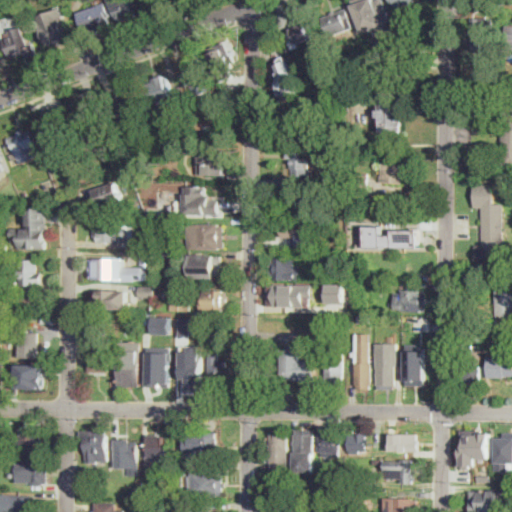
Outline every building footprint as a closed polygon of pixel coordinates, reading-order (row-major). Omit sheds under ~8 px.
[(133,0),(137,11),(122,16),(116,0),(133,0)] [(353,4),(364,32),(378,27),(380,33),(391,29),(388,22),(392,21),(384,0),(353,0),(355,3),(353,4)] [(416,0),(420,11),(402,18),(398,6),(396,7),(393,0),(416,0)] [(107,29),(98,32),(97,29),(87,33),(79,13),(104,4),(110,18),(104,21),(107,29)] [(354,27),(330,37),(323,18),(347,9),(354,27)] [(497,24),(496,42),(473,42),(474,12),(485,13),(485,24),(497,24)] [(62,22),(68,40),(49,46),(42,25),(49,23),(51,26),(62,22)] [(299,47),(292,50),(285,33),(313,22),(318,36),(298,44),(299,47)] [(420,33),(412,36),(409,27),(416,24),(420,33)] [(23,25),(30,45),(35,43),(39,53),(29,57),(28,54),(13,59),(3,32),(23,25)] [(220,42),(222,49),(211,53),(216,67),(238,60),(232,38),(220,42)] [(424,49),(413,53),(410,45),(420,41),(424,49)] [(235,77),(222,82),(215,62),(234,55),(236,62),(233,63),(234,67),(231,68),(235,77)] [(287,56),(290,64),(290,63),(301,93),(286,99),(286,98),(281,99),(277,88),(281,87),(279,80),(279,62),(281,60),(284,57),(287,56)] [(210,83),(212,90),(196,96),(192,85),(187,87),(182,74),(195,70),(194,65),(205,61),(212,83),(210,83)] [(511,75),(511,89),(500,88),(500,75),(511,75)] [(169,78),(177,101),(172,103),(180,125),(164,131),(147,86),(158,82),(157,80),(162,78),(163,80),(169,78)] [(131,112),(133,117),(126,120),(122,109),(118,111),(113,100),(125,96),(124,93),(136,89),(143,107),(131,112)] [(401,95),(401,101),(402,101),(403,125),(401,125),(401,132),(383,133),(383,117),(380,117),(380,110),(383,110),(383,95),(401,95)] [(511,98),(511,167),(502,167),(504,98),(511,98)] [(102,103),(105,112),(101,113),(108,131),(89,139),(77,111),(92,105),(93,107),(102,103)] [(203,126),(216,125),(215,108),(202,109),(203,126)] [(59,151),(49,155),(47,148),(50,147),(43,129),(63,121),(70,139),(57,144),(59,151)] [(32,130),(38,146),(32,148),(35,158),(21,163),(20,159),(13,161),(5,141),(21,135),(20,132),(26,130),(26,132),(32,130)] [(178,144),(170,148),(167,140),(175,137),(178,144)] [(313,139),(312,155),(315,155),(315,158),(312,158),(312,176),(294,176),(294,169),(292,169),(292,159),(288,159),(288,155),(289,155),(292,155),(292,145),(294,145),(295,138),(313,139)] [(224,165),(226,165),(226,175),(201,175),(201,150),(224,150),(224,165)] [(404,163),(403,183),(382,182),(383,172),(384,172),(385,162),(404,163)] [(131,180),(124,183),(120,175),(128,172),(131,180)] [(370,174),(369,188),(356,187),(356,173),(370,174)] [(116,181),(114,175),(91,184),(93,190),(116,181)] [(124,200),(101,207),(96,190),(118,183),(124,200)] [(18,197),(10,200),(4,187),(13,184),(18,197)] [(496,184),(496,204),(505,204),(504,268),(476,268),(476,244),(483,244),(484,208),(477,208),(477,184),(496,184)] [(221,215),(187,214),(187,187),(207,187),(207,196),(211,196),(211,200),(221,200),(221,215)] [(319,195),(319,207),(293,207),(293,194),(319,195)] [(48,230),(46,230),(46,239),(48,239),(48,249),(21,248),(21,242),(13,242),(13,231),(22,231),(22,228),(28,228),(29,207),(48,207),(48,230)] [(135,225),(135,237),(121,237),(121,242),(99,242),(99,236),(95,236),(96,220),(130,221),(129,225),(135,225)] [(351,221),(351,247),(427,248),(427,231),(395,220),(351,221)] [(225,253),(213,253),(213,249),(190,248),(190,224),(220,224),(220,226),(225,226),(225,253)] [(282,237),(281,224),(307,224),(307,237),(282,237)] [(8,253),(0,253),(0,244),(7,244),(8,253)] [(157,250),(157,268),(146,268),(146,265),(143,265),(143,250),(157,250)] [(223,279),(193,278),(193,255),(224,256),(223,279)] [(92,257),(92,278),(137,280),(137,279),(147,279),(148,269),(143,269),(143,266),(126,266),(126,258),(92,257)] [(297,260),(296,279),(288,279),(288,280),(272,280),(273,258),(288,258),(288,260),(297,260)] [(38,260),(38,272),(43,272),(43,286),(22,286),(21,260),(38,260)] [(511,281),(511,316),(498,317),(497,281),(511,281)] [(328,282),(328,303),(346,303),(346,283),(328,282)] [(276,283),(275,306),(311,306),(311,297),(314,297),(314,284),(276,283)] [(157,285),(156,297),(141,296),(141,285),(157,285)] [(112,290),(131,290),(131,307),(107,307),(107,301),(101,301),(101,290),(107,289),(107,287),(112,287),(112,290)] [(228,311),(203,311),(203,302),(206,302),(206,290),(224,291),(224,293),(228,293),(228,311)] [(428,291),(427,312),(403,311),(404,309),(396,309),(397,293),(404,293),(405,290),(428,291)] [(50,294),(49,314),(19,313),(19,294),(50,294)] [(371,315),(371,324),(360,323),(360,315),(371,315)] [(173,316),(173,333),(155,333),(155,316),(173,316)] [(485,329),(484,342),(473,341),(473,329),(485,329)] [(40,357),(21,357),(21,333),(40,333),(40,357)] [(329,343),(321,343),(321,334),(328,334),(329,343)] [(110,348),(110,373),(107,373),(107,375),(97,375),(97,372),(90,372),(90,347),(92,347),(92,340),(104,340),(104,348),(110,348)] [(142,342),(141,386),(120,386),(121,342),(142,342)] [(371,342),(371,363),(373,363),(373,385),(371,385),(371,390),(356,390),(356,363),(360,363),(360,342),(371,342)] [(379,342),(378,384),(380,384),(380,388),(396,388),(395,384),(397,384),(396,366),(399,364),(399,342),(379,342)] [(407,343),(407,385),(427,385),(427,346),(419,346),(419,343),(407,343)] [(172,347),(172,351),(174,351),(174,360),(172,360),(172,386),(151,386),(151,346),(172,347)] [(316,380),(313,380),(313,384),(305,383),(305,380),(284,380),(285,348),(302,349),(302,360),(316,360),(316,380)] [(220,361),(228,361),(228,367),(231,367),(231,375),(228,375),(228,381),(221,381),(221,383),(216,383),(216,381),(211,381),(211,353),(220,353),(220,361)] [(182,386),(181,360),(186,360),(186,358),(202,357),(203,386),(182,386)] [(511,376),(507,376),(506,377),(490,377),(490,357),(511,357),(511,376)] [(345,359),(345,385),(327,385),(328,358),(345,359)] [(481,382),(461,381),(461,363),(468,363),(468,366),(481,366),(481,382)] [(48,392),(33,392),(33,383),(24,383),(24,371),(47,371),(48,392)] [(288,430),(288,434),(289,434),(289,470),(272,470),(272,434),(274,434),(274,430),(288,430)] [(313,435),(315,435),(315,454),(309,454),(308,458),(299,457),(299,454),(296,454),(297,434),(300,434),(300,430),(313,430),(313,435)] [(342,430),(340,456),(324,456),(324,452),(321,452),(322,433),(324,433),(324,430),(342,430)] [(366,430),(366,433),(367,433),(367,451),(351,451),(351,433),(353,433),(353,430),(366,430)] [(463,430),(462,466),(479,467),(478,458),(492,458),(492,432),(483,432),(483,430),(463,430)] [(107,431),(107,435),(109,435),(109,461),(99,461),(99,462),(89,463),(88,444),(83,444),(83,432),(107,431)] [(497,437),(497,470),(509,470),(509,461),(511,461),(511,431),(505,431),(506,436),(497,437)] [(219,433),(219,444),(221,444),(221,451),(219,451),(219,457),(200,457),(201,433),(219,433)] [(42,434),(42,440),(44,440),(45,454),(19,455),(19,436),(35,435),(35,434),(42,434)] [(415,452),(393,451),(393,434),(415,435),(415,452)] [(171,437),(170,458),(164,458),(164,466),(148,465),(149,435),(161,435),(161,437),(171,437)] [(139,442),(139,473),(130,473),(130,468),(118,468),(118,440),(132,440),(132,442),(139,442)] [(43,460),(43,464),(45,464),(45,465),(49,465),(49,484),(44,485),(44,486),(34,487),(34,483),(19,483),(18,464),(25,464),(25,461),(43,460)] [(418,481),(414,481),(414,483),(404,483),(404,479),(386,478),(387,461),(415,461),(415,463),(418,463),(418,481)] [(490,467),(490,474),(493,475),(492,481),(479,481),(480,474),(483,474),(483,467),(490,467)] [(219,473),(219,474),(224,474),(224,496),(219,496),(219,497),(191,497),(191,476),(195,476),(195,473),(219,473)] [(500,511),(465,511),(465,493),(489,493),(489,495),(500,496),(500,511)] [(37,505),(33,505),(33,511),(11,511),(11,496),(37,496),(37,505)] [(415,499),(415,500),(419,500),(419,511),(386,511),(387,498),(415,499)] [(125,511),(98,511),(98,503),(117,503),(117,511),(125,511)]
